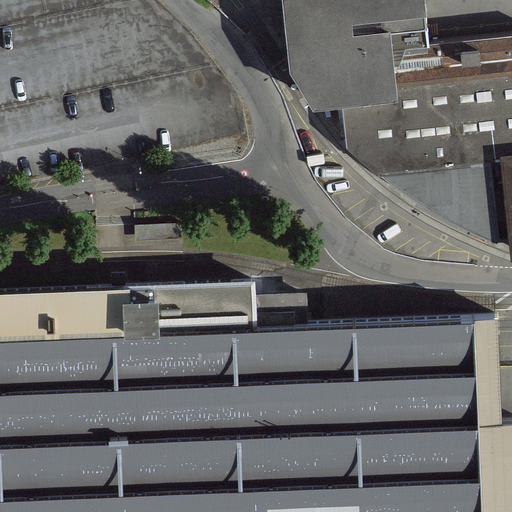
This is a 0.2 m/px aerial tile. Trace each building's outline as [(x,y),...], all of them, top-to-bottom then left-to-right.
[(287,0),(291,67),(312,103),(340,101),(385,97),(381,47),(428,43),(424,0),(287,0)] [(343,128),(383,170),(500,242),(492,160),(511,158),(511,36),(428,43),(381,47),(385,97),(340,101),(343,128)] [(237,93),(205,94),(207,137),(238,136),(237,93)] [(500,242),(511,246),(511,158),(492,160),(500,242)] [(0,283),(0,511),(511,511),(511,416),(503,416),(500,311),(308,318),(308,300),(252,302),(251,274),(0,283)]
